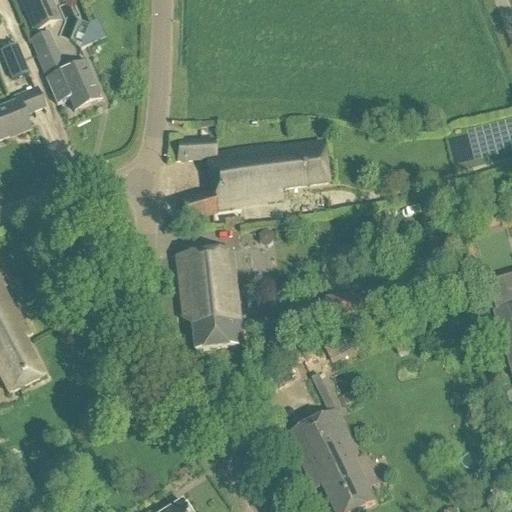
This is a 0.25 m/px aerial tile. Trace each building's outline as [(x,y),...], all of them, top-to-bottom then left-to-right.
[(54,27),(41,0),(18,0),(17,1),(33,36),(54,27)] [(88,28),(79,52),(80,54),(105,43),(96,23),(88,26),(88,28)] [(48,36),(29,44),(54,101),(65,96),(74,115),(101,103),(84,65),(65,74),(48,36)] [(17,47),(0,53),(0,54),(11,84),(28,77),(17,47)] [(44,112),(36,92),(14,101),(16,106),(0,112),(0,145),(31,133),(25,120),(44,112)] [(177,164),(208,161),(213,196),(179,205),(185,228),(217,219),(216,211),(282,203),(281,193),(329,187),(324,147),(281,152),(281,150),(217,158),(216,141),(176,145),(177,164)] [(264,234),(257,239),(258,247),(266,250),(272,245),(272,237),(264,234)] [(240,323),(232,254),(173,261),(180,320),(189,319),(191,329),(194,355),(242,349),(240,331),(241,331),(240,323)] [(495,315),(511,373),(511,279),(489,286),(497,314),(495,315)] [(0,280),(0,382),(8,397),(43,378),(24,341),(30,338),(11,302),(3,306),(0,299),(0,291),(5,289),(0,280)] [(355,297),(326,301),(329,324),(358,320),(358,319),(366,318),(364,299),(355,300),(355,297)] [(310,486),(318,482),(332,511),(362,511),(375,506),(355,463),(360,461),(337,413),(286,437),(310,486)]
